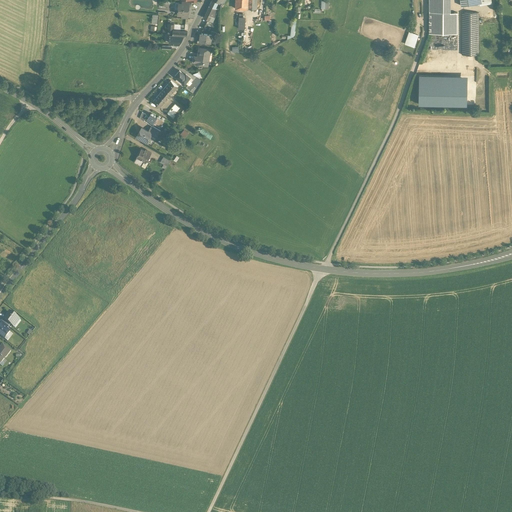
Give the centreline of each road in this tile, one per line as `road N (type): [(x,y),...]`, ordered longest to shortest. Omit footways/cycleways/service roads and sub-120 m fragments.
road 1 (track): [(424,0),(424,35),(397,114),(209,511)]
road 2 (tertiary): [(108,164),(179,217),(282,260),(396,273),(511,254)]
road 3 (track): [(0,432),(168,238)]
road 4 (tertiary): [(108,150),(137,100),(182,49),(207,0)]
road 5 (residential): [(0,295),(96,165)]
road 6 (track): [(0,491),(133,511)]
